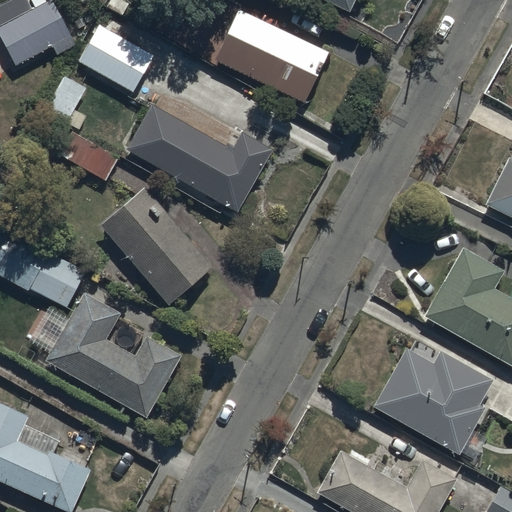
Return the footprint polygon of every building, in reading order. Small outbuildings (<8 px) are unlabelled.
[(55,0),(45,0),(0,22),(0,30),(16,63),(53,45),(56,51),(76,42),(55,0)] [(330,0),(351,9),(354,0),(330,0)] [(240,4),(215,56),(304,99),(329,48),(240,4)] [(154,51),(100,21),(78,61),(132,90),(154,51)] [(87,86),(63,73),(43,109),(67,122),(87,86)] [(150,100),(124,146),(237,210),(273,146),(241,128),(231,146),(150,100)] [(119,154),(72,128),(58,153),(105,179),(119,154)] [(511,155),(507,153),(485,200),(511,212),(511,155)] [(143,184),(100,221),(170,302),(213,264),(143,184)] [(0,226),(0,272),(66,306),(86,267),(2,223),(0,226)] [(504,265),(463,242),(424,313),(511,361),(511,295),(493,285),(504,265)] [(146,415),(181,352),(145,332),(134,352),(105,336),(121,309),(83,288),(44,358),(146,415)] [(405,344),(372,402),(461,452),(487,405),(479,401),(493,377),(439,347),(432,359),(405,344)] [(0,477),(72,508),(91,465),(48,447),(47,450),(18,438),(28,414),(29,412),(0,399),(0,477)] [(315,490),(355,511),(436,511),(457,474),(422,455),(407,483),(340,446),(315,490)] [(511,511),(511,489),(498,483),(482,511),(511,511)]
